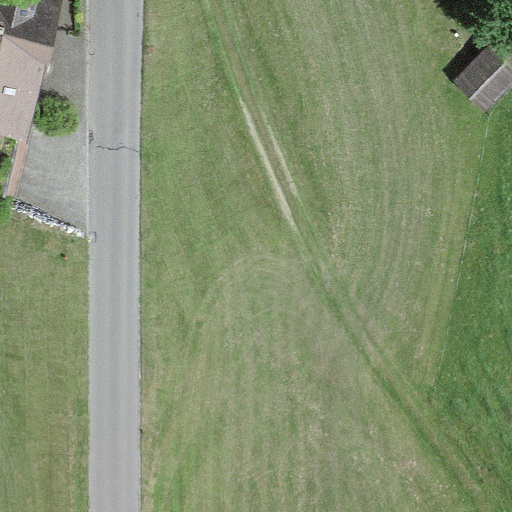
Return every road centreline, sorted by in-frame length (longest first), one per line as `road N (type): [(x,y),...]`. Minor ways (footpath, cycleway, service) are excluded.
road 1 (track): [(214,0),(289,202),(361,341),(481,511)]
road 2 (tertiary): [(115,511),(115,0)]
